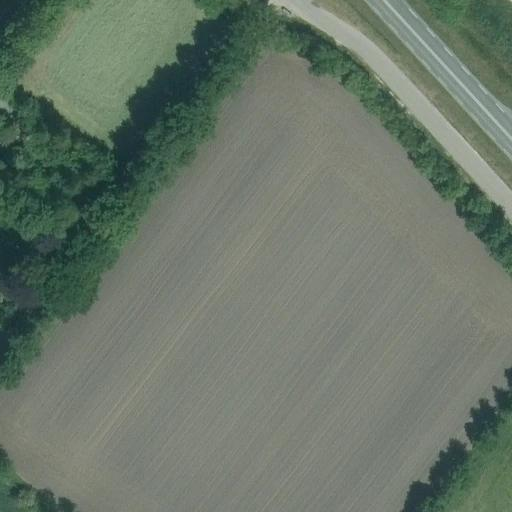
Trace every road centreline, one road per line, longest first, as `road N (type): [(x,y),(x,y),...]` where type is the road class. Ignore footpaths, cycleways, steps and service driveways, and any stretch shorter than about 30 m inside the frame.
road 1 (unclassified): [(0,341),(267,0)]
road 2 (unclassified): [(511,208),(358,41),(294,0)]
road 3 (primary): [(511,141),(382,0)]
